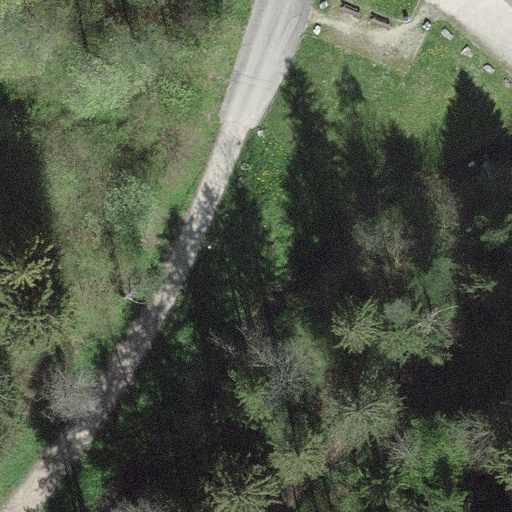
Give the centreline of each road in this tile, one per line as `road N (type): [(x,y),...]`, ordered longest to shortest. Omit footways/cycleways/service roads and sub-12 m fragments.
road 1 (track): [(6,511),(104,397),(168,288),(236,123)]
road 2 (track): [(291,511),(386,396),(511,292)]
